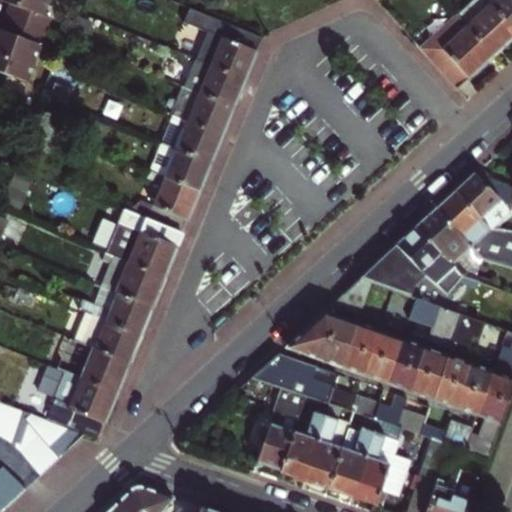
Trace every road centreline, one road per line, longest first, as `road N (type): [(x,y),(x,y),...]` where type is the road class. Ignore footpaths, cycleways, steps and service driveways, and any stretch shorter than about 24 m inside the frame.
road 1 (tertiary): [(129,456),(511,103)]
road 2 (residential): [(292,511),(129,456)]
